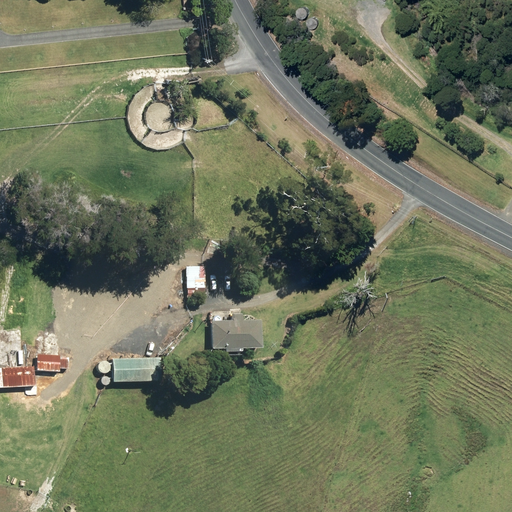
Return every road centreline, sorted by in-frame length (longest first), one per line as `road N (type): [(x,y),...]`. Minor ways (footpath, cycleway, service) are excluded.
road 1 (tertiary): [(511,237),(404,176),(327,119),(283,73),(236,0)]
road 2 (unknown): [(0,29),(247,20)]
